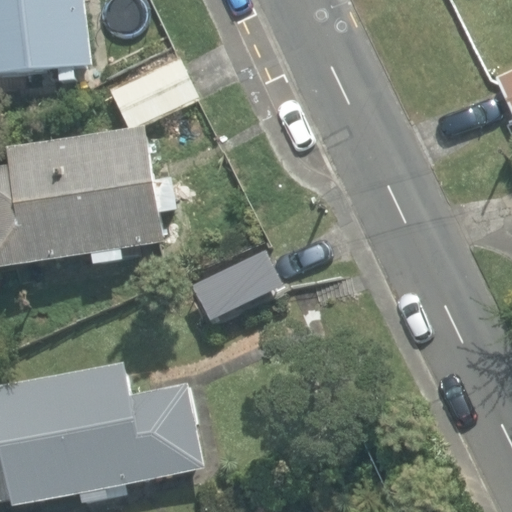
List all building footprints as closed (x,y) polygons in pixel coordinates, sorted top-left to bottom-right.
[(0,0),(0,82),(96,71),(87,0),(0,0)] [(0,170),(0,272),(98,255),(100,268),(131,263),(128,251),(169,243),(164,213),(184,210),(179,177),(158,180),(149,127),(203,100),(184,58),(115,90),(134,130),(14,152),(17,168),(0,170)] [(511,106),(511,63),(496,71),(511,106)] [(192,282),(216,330),(300,288),(276,240),(192,282)] [(0,389),(0,416),(19,509),(86,496),(88,506),(115,500),(113,490),(212,470),(194,384),(136,396),(129,364),(0,389)]
